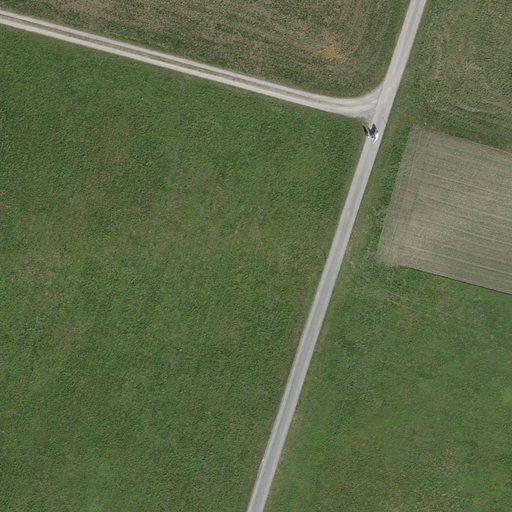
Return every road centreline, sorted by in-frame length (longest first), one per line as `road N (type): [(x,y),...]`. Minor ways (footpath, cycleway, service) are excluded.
road 1 (track): [(418,0),(256,511)]
road 2 (track): [(0,17),(380,118)]
